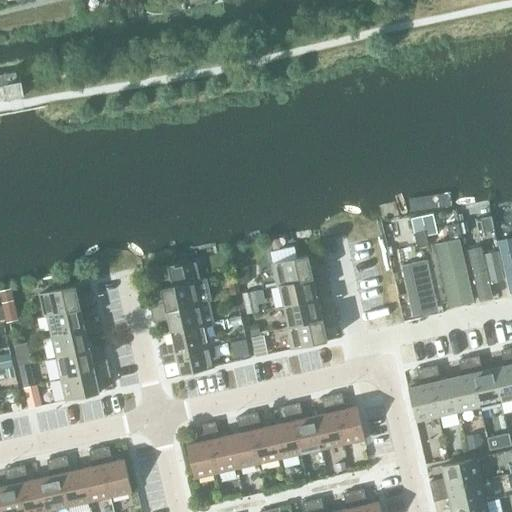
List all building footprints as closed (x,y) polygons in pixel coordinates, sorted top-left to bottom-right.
[(5,86),(7,99),(23,96),(20,83),(5,86)] [(480,218),(484,233),(494,230),(491,216),(480,218)] [(447,226),(450,240),(461,238),(458,223),(447,226)] [(414,233),(417,248),(428,245),(425,231),(414,233)] [(462,241),(438,247),(452,310),(476,305),(462,241)] [(277,286),(279,286),(279,285),(327,274),(325,265),(311,268),(308,255),(296,258),(294,246),(270,252),(273,263),(272,264),(277,286)] [(487,249),(470,253),(481,303),(498,300),(487,249)] [(431,258),(403,265),(416,319),(443,312),(431,258)] [(150,305),(152,314),(199,303),(200,303),(202,303),(197,281),(189,282),(185,263),(157,269),(162,288),(161,289),(164,302),(150,305)] [(279,285),(279,286),(284,306),(318,298),(315,286),(329,283),(327,274),(279,285)] [(44,317),(47,316),(47,315),(81,308),(95,305),(93,296),(79,299),(76,286),(39,294),(44,317)] [(241,294),(246,314),(257,311),(253,291),(241,294)] [(4,300),(7,319),(19,317),(15,297),(4,300)] [(284,306),(288,326),(289,327),(337,316),(335,307),(321,310),(318,298),(284,306)] [(168,319),(170,331),(204,324),(200,303),(199,303),(152,314),(154,322),(168,319)] [(47,316),(51,336),(99,325),(97,317),(83,320),(81,308),(47,315),(47,316)] [(289,327),(288,326),(286,327),(291,349),(327,341),(325,328),(339,325),(337,316),(289,327)] [(159,347),(161,356),(209,345),(204,324),(170,331),(173,344),(159,347)] [(51,336),(56,357),(90,350),(87,338),(101,334),(99,325),(51,336)] [(209,345),(161,356),(163,365),(177,361),(180,374),(214,367),(209,345)] [(504,366),(493,368),(501,402),(511,399),(511,353),(511,348),(501,350),(504,366)] [(56,357),(61,378),(109,368),(107,359),(93,362),(90,350),(56,357)] [(479,355),(469,358),(480,407),(501,402),(493,368),(482,371),(479,355)] [(462,375),(451,378),(459,411),(480,407),(469,358),(459,360),(462,375)] [(436,365),(426,367),(438,416),(459,411),(451,378),(440,381),(436,365)] [(438,416),(426,367),(417,369),(420,385),(408,388),(416,421),(438,416)] [(109,368),(61,378),(66,400),(100,392),(97,380),(111,376),(109,368)] [(341,393),(331,395),(342,444),(365,439),(357,406),(345,409),(341,393)] [(325,413),(314,416),(321,449),(342,444),(331,395),(321,398),(325,413)] [(299,403),(289,405),(300,454),(321,449),(314,416),(303,418),(299,403)] [(283,423),(272,425),(279,459),(300,454),(289,405),(279,407),(283,423)] [(257,412),(247,415),(258,463),(279,459),(272,425),(261,428),(257,412)] [(241,432),(229,435),(237,468),(258,463),(247,415),(237,417),(241,432)] [(215,422),(205,424),(216,473),(237,468),(229,435),(218,438),(215,422)] [(216,473),(205,424),(195,426),(199,442),(187,444),(194,478),(216,473)] [(488,435),(491,448),(511,443),(511,433),(511,430),(488,435)] [(467,436),(470,451),(483,448),(479,433),(467,436)] [(108,446),(99,448),(110,497),(132,492),(124,459),(112,461),(108,446)] [(92,466),(81,468),(89,502),(110,497),(99,448),(89,450),(92,466)] [(66,455),(56,458),(68,506),(89,502),(81,468),(70,471),(66,455)] [(50,475),(39,478),(47,511),(68,506),(56,458),(47,460),(50,475)] [(429,481),(432,491),(480,480),(475,458),(442,465),(445,477),(429,481)] [(24,465),(14,467),(24,511),(43,511),(47,511),(39,478),(28,480),(24,465)] [(8,485),(0,486),(0,500),(2,511),(24,511),(14,467),(5,469),(8,485)] [(450,497),(452,508),(485,501),(480,480),(432,491),(434,501),(450,497)] [(363,488),(353,491),(357,511),(381,511),(379,501),(367,504),(363,488)] [(347,509),(336,511),(335,511),(357,511),(353,491),(343,493),(347,509)] [(324,511),(321,498),(311,500),(313,511),(335,511),(336,511),(331,511),(324,511)] [(303,511),(313,511),(311,500),(301,503),(303,511)] [(487,511),(485,501),(452,508),(452,511),(487,511)]
